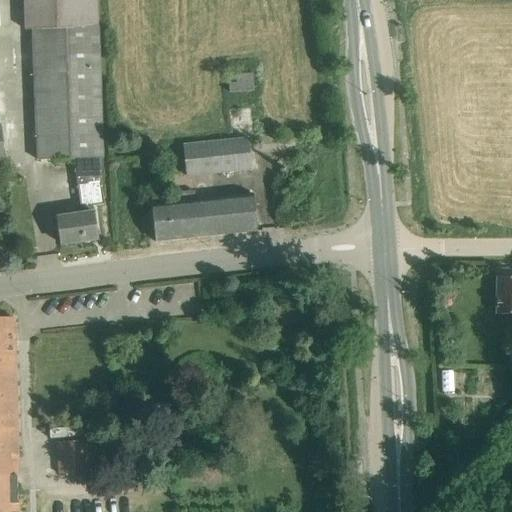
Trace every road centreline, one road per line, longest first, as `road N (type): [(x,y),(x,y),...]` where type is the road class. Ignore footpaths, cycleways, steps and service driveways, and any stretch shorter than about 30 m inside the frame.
road 1 (unclassified): [(0,288),(384,249)]
road 2 (secondary): [(398,511),(384,249)]
road 3 (secondary): [(384,249),(355,0)]
road 4 (unclassified): [(384,249),(511,248)]
